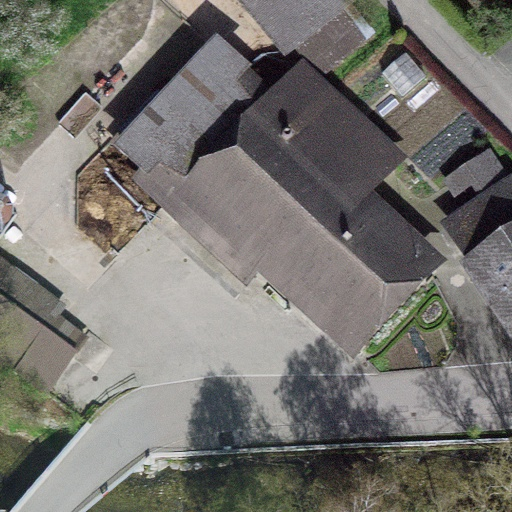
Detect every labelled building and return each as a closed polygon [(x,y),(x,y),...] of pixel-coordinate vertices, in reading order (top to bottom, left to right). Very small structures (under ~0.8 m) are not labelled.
[(250,0),(294,52),(340,14),(329,0),(250,0)] [(123,148),(251,269),(267,252),(357,335),(416,272),(342,203),(358,186),(215,51),(123,148)] [(511,199),(460,234),(511,312),(511,199)] [(57,307),(0,264),(0,360),(11,369),(57,307)] [(107,386),(67,356),(41,391),(81,421),(107,386)]
